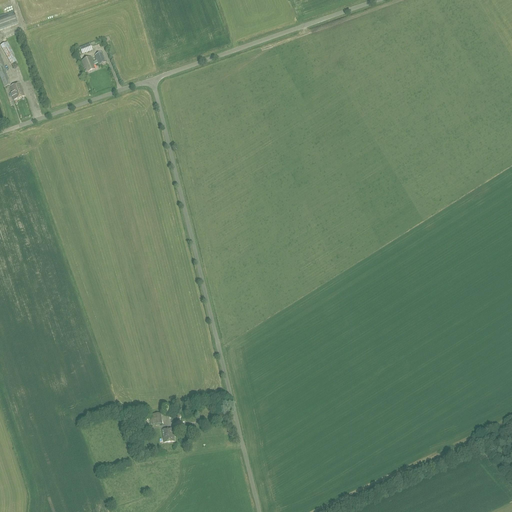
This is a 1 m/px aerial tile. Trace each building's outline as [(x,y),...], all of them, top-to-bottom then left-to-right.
[(0,30),(18,24),(14,12),(0,16),(0,30)] [(6,40),(6,39),(0,41),(0,43),(1,46),(0,46),(11,66),(17,62),(7,44),(9,42),(8,39),(6,40)] [(90,44),(80,48),(82,54),(92,50),(90,44)] [(99,65),(105,62),(101,53),(95,56),(97,61),(93,63),(91,57),(88,58),(87,57),(84,58),(85,60),(82,61),(84,67),(85,67),(87,73),(95,70),(93,65),(98,63),(99,65)] [(0,75),(4,87),(10,85),(5,71),(6,71),(0,55),(0,54),(0,75)] [(25,96),(20,83),(10,86),(13,94),(12,95),(10,87),(6,88),(10,97),(13,96),(14,100),(25,96)] [(150,415),(150,412),(146,412),(147,415),(150,415),(151,425),(163,424),(161,414),(150,415)] [(164,443),(175,442),(173,429),(162,430),(164,443)]
